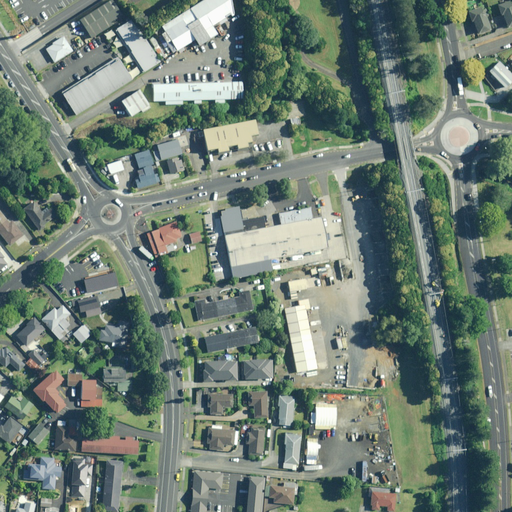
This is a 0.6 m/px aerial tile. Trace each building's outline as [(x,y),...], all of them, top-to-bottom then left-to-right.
[(119,17),(108,0),(101,0),(76,16),(88,36),(119,17)] [(236,11),(228,0),(201,0),(158,26),(172,50),(191,38),(195,44),(213,33),(210,27),(236,11)] [(507,0),(495,4),(499,16),(501,15),(505,27),(511,24),(511,2),(509,4),(507,0)] [(479,7),(466,11),(469,22),(471,21),(476,35),(490,30),(485,16),(487,16),(485,8),(480,10),(479,7)] [(39,17),(26,27),(32,34),(30,36),(35,43),(50,31),(39,17)] [(157,60),(130,17),(112,28),(139,72),(157,60)] [(66,51),(56,35),(39,46),(48,61),(66,51)] [(128,80),(113,56),(55,91),(70,115),(128,80)] [(511,80),(511,75),(499,61),(488,71),(504,88),(511,80)] [(238,80),(147,82),(147,98),(238,96),(238,80)] [(133,88),(116,100),(126,115),(144,104),(133,88)] [(250,117),(198,127),(202,147),(248,139),(247,132),(253,131),(250,117)] [(177,138),(155,145),(160,159),(181,152),(177,138)] [(148,148),(133,154),(138,169),(134,170),(137,177),(132,179),(136,189),(158,181),(154,169),(150,170),(149,165),(153,164),(148,148)] [(177,156),(164,160),(169,174),(182,170),(177,156)] [(118,159),(109,163),(113,173),(122,169),(118,159)] [(30,200),(20,208),(38,230),(43,226),(42,224),(55,214),(49,207),(46,210),(45,207),(39,211),(30,200)] [(229,233),(218,235),(223,265),(322,247),(315,206),(273,213),(275,224),(259,227),(257,216),(227,221),(229,233)] [(0,235),(8,246),(22,234),(11,220),(8,222),(0,211),(0,235)] [(152,231),(161,256),(169,253),(167,245),(179,241),(178,238),(184,236),(178,221),(159,227),(160,229),(152,231)] [(161,256),(152,231),(148,233),(156,257),(161,256)] [(198,231),(189,234),(192,244),(201,241),(198,231)] [(0,269),(8,263),(3,257),(4,256),(0,250),(0,269)] [(84,280),(88,293),(119,286),(116,272),(84,280)] [(302,275),(286,278),(290,299),(297,298),(296,294),(306,292),(302,275)] [(81,283),(73,277),(69,283),(77,288),(81,283)] [(69,282),(60,281),(59,291),(68,292),(69,282)] [(237,296),(204,302),(203,298),(192,300),(196,321),(251,310),(247,290),(236,292),(237,296)] [(88,317),(102,313),(97,295),(78,301),(81,312),(86,311),(88,317)] [(317,368),(303,304),(282,309),(296,372),(317,368)] [(52,307),(39,319),(62,343),(67,339),(64,335),(68,332),(64,328),(69,324),(67,322),(69,321),(65,317),(69,314),(60,305),(55,310),(52,307)] [(24,346),(33,338),(36,341),(45,333),(42,329),(43,328),(32,317),(13,335),(24,346)] [(101,329),(98,329),(97,340),(111,342),(110,346),(125,348),(127,321),(116,320),(116,325),(101,324),(101,329)] [(91,333),(83,324),(71,334),(80,343),(91,333)] [(253,328),(203,337),(206,352),(256,343),(253,328)] [(36,344),(26,354),(29,357),(23,362),(32,372),(48,357),(36,344)] [(0,363),(4,368),(8,363),(17,372),(24,364),(4,348),(2,350),(0,348),(0,363)] [(273,359),(242,360),(243,379),(273,379),(273,359)] [(235,361),(203,361),(203,370),(200,370),(200,381),(210,381),(210,380),(235,380),(235,361)] [(62,376),(52,364),(31,383),(42,396),(43,394),(54,406),(64,398),(52,385),(62,376)] [(124,368),(100,369),(100,382),(115,382),(115,391),(130,391),(130,380),(124,380),(124,368)] [(80,373),(66,373),(66,386),(79,386),(79,399),(80,399),(80,407),(101,407),(102,387),(94,387),(94,380),(80,380),(80,373)] [(214,391),(206,390),(205,407),(208,407),(208,414),(221,414),(221,407),(232,407),(232,394),(214,394),(214,391)] [(266,390),(247,390),(247,405),(252,405),(252,418),(266,418),(266,390)] [(293,395),(279,394),(277,425),(291,426),(293,395)] [(16,399),(10,395),(2,407),(21,421),(32,405),(18,395),(16,399)] [(0,438),(7,443),(9,441),(15,446),(26,432),(19,427),(21,426),(9,416),(1,426),(0,424),(0,438)] [(64,421),(55,420),(53,449),(73,450),(75,426),(64,425),(64,421)] [(48,430),(38,422),(27,436),(36,444),(48,430)] [(210,427),(206,427),(205,443),(208,443),(208,450),(221,450),(222,445),(231,446),(232,429),(219,428),(219,425),(210,425),(210,427)] [(248,432),(245,432),(244,444),(247,444),(247,454),(260,455),(262,428),(249,427),(248,432)] [(135,448),(136,434),(98,433),(97,446),(135,448)] [(299,434),(283,433),(282,445),(284,445),(282,468),(296,469),(299,434)] [(114,506),(120,456),(103,455),(98,504),(114,506)] [(26,469),(22,469),(22,479),(40,480),(40,488),(53,489),(54,476),(60,476),(60,466),(52,466),(53,458),(38,457),(38,464),(26,464),(26,469)] [(221,473),(192,471),(188,511),(259,511),(261,493),(257,492),(257,490),(261,490),(262,478),(247,476),(246,479),(245,479),(241,511),(212,511),(204,511),(204,506),(203,500),(206,488),(219,489),(221,473)] [(281,487),(268,485),(267,498),(272,498),(271,503),(291,505),(292,495),(294,495),(296,484),(293,484),(293,483),(282,482),(281,487)] [(36,486),(22,484),(20,496),(35,498),(36,486)] [(378,509),(378,506),(386,506),(386,511),(393,511),(394,493),(388,493),(388,489),(367,488),(366,496),(369,497),(369,505),(370,505),(370,509),(378,509)] [(50,499),(39,498),(38,506),(50,507),(50,499)]
